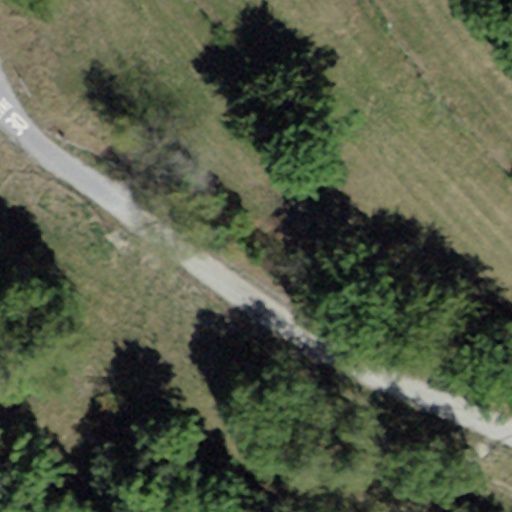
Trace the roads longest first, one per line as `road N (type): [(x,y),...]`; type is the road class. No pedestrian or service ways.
road 1 (track): [(203,258),(307,339),(511,438)]
road 2 (residential): [(0,111),(108,201)]
